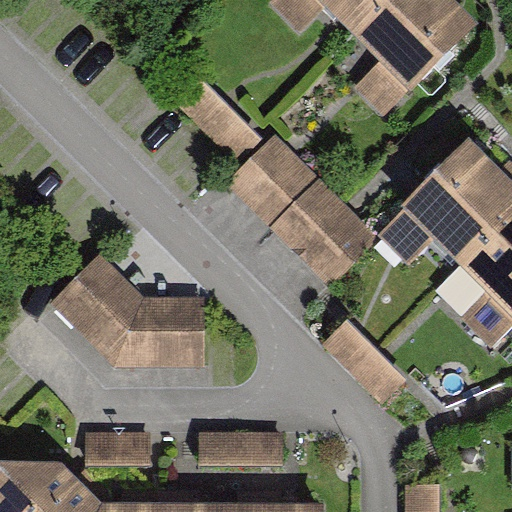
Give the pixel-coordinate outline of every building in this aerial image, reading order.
[(368,0),(334,0),(351,18),(368,0)] [(466,18),(447,0),(368,0),(351,18),(386,51),(362,75),(388,99),(466,18)] [(257,128),(198,74),(179,94),(238,148),(257,128)] [(338,197),(271,133),(231,175),(298,239),(338,197)] [(434,248),(460,274),(511,222),(511,191),(469,148),(401,215),(403,217),(379,240),(411,271),(434,248)] [(371,228),(344,204),(303,251),(329,275),(371,228)] [(511,222),(460,274),(436,297),(491,353),(511,332),(511,222)] [(113,357),(199,355),(197,293),(139,292),(95,249),(86,258),(53,292),(113,357)] [(387,403),(412,377),(350,320),(326,347),(387,403)] [(146,426),(82,427),(82,456),(146,455),(146,426)] [(278,427),(198,429),(199,455),(279,453),(278,427)] [(49,455),(0,455),(0,511),(85,511),(90,502),(49,455)] [(434,511),(433,473),(404,474),(405,511),(434,511)] [(318,511),(318,496),(236,499),(236,511),(318,511)] [(236,511),(236,499),(157,501),(157,511),(236,511)] [(157,511),(157,501),(90,502),(85,511),(157,511)]
